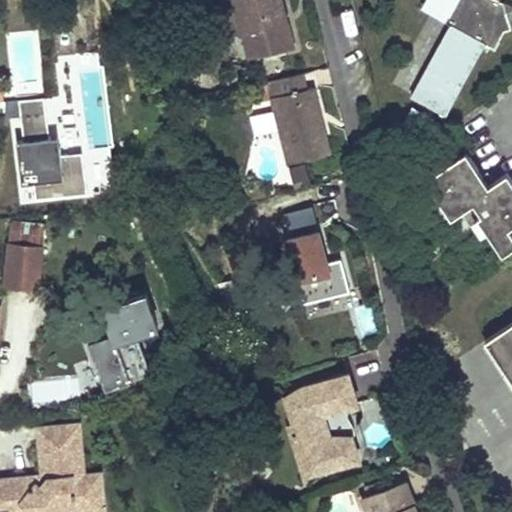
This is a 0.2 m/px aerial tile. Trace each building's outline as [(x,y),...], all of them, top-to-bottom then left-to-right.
[(220,0),(229,34),(243,31),(235,0),(220,0)] [(293,46),(281,0),(235,0),(243,31),(250,56),(293,46)] [(450,24),(412,95),(446,114),(486,43),(495,48),(510,22),(503,0),(457,0),(457,1),(461,4),(450,24)] [(429,0),(424,9),(450,24),(461,4),(457,1),(457,0),(429,0)] [(307,89),(302,70),(268,78),(289,162),(330,152),(314,87),(307,89)] [(34,182),(36,198),(88,192),(83,151),(61,154),(59,137),(48,138),(43,97),(9,101),(11,115),(22,114),(25,140),(18,140),(24,183),(34,182)] [(511,231),(510,227),(511,225),(511,178),(508,172),(489,185),(466,150),(426,178),(452,216),(474,201),(482,213),(478,215),(503,253),(511,246),(511,231)] [(294,191),(312,185),(304,163),(287,168),(294,191)] [(314,208),(284,217),(308,306),(351,295),(341,259),(329,262),(314,208)] [(45,224),(11,220),(8,242),(43,246),(45,224)] [(134,236),(139,235),(135,222),(119,227),(123,239),(134,236)] [(134,236),(123,239),(119,241),(128,267),(141,263),(139,255),(141,255),(134,236)] [(4,283),(39,287),(43,246),(8,242),(4,283)] [(121,354),(107,358),(116,382),(149,371),(136,332),(157,325),(146,293),(104,308),(121,354)] [(375,305),(352,306),(354,337),(377,337),(375,305)] [(511,321),(485,340),(511,379),(511,321)] [(302,384),(285,395),(293,419),(288,421),(295,444),(309,451),(321,447),(327,465),(358,455),(346,414),(340,416),(337,406),(343,404),(357,400),(348,370),(302,384)] [(343,404),(337,406),(340,416),(346,414),(343,404)] [(78,439),(76,425),(37,429),(38,443),(73,439),(75,459),(80,458),(78,439)] [(101,508),(98,475),(81,476),(80,458),(75,459),(73,439),(38,443),(41,476),(0,480),(0,511),(13,511),(17,508),(22,511),(61,511),(72,511),(101,508)] [(309,451),(295,444),(304,472),(327,465),(321,447),(309,451)] [(418,511),(406,479),(364,496),(370,511),(418,511)]
